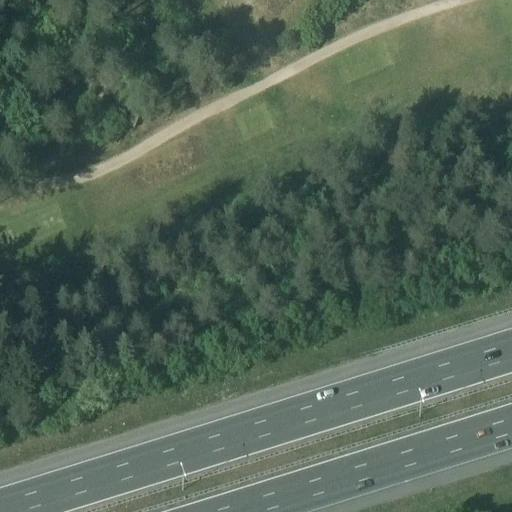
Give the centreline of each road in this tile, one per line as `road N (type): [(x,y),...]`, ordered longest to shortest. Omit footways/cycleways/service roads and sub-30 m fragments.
road 1 (motorway): [(511,349),(0,510)]
road 2 (track): [(474,20),(210,123),(31,209),(0,214)]
road 3 (motorway): [(230,511),(511,423)]
road 4 (track): [(511,249),(255,318)]
